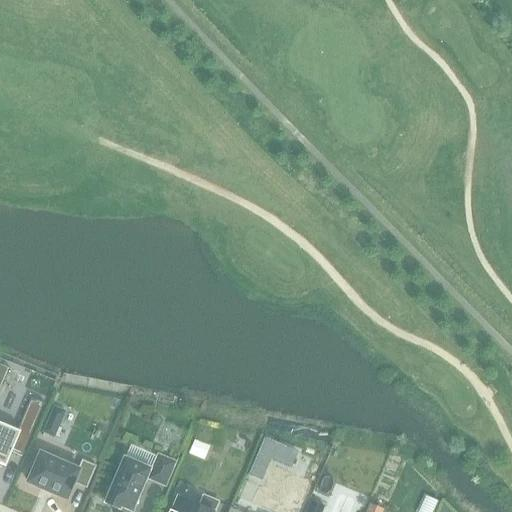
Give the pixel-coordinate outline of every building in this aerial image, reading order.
[(21,455),(43,402),(30,396),(16,430),(0,422),(0,464),(4,466),(11,451),(21,455)] [(46,422),(41,432),(54,437),(58,428),(59,425),(47,420),(46,422)] [(77,469),(39,452),(34,465),(30,463),(24,477),(28,479),(26,482),(66,498),(73,482),(85,487),(95,465),(81,459),(77,469)] [(164,485),(174,462),(157,455),(151,470),(149,469),(123,458),(104,502),(119,508),(120,506),(131,511),(145,477),(148,477),(148,478),(164,485)] [(212,511),(217,502),(203,496),(198,506),(177,497),(171,511),(169,511),(212,511)] [(310,500),(304,511),(320,511),(323,506),(310,500)]
